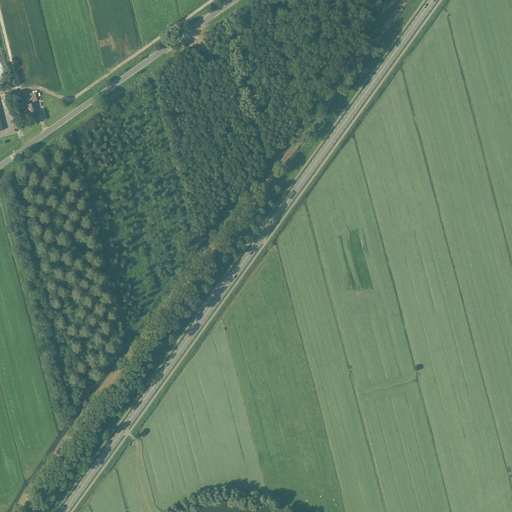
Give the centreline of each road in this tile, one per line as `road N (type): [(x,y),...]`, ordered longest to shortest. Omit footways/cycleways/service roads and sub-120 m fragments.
road 1 (primary): [(63,511),(433,0)]
road 2 (tertiary): [(0,165),(234,0)]
road 3 (track): [(0,90),(36,87),(71,102),(212,0)]
